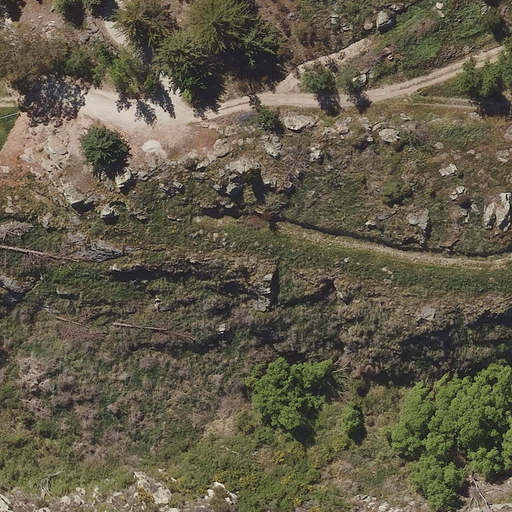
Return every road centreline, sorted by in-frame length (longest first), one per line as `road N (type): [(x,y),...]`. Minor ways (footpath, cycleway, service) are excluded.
road 1 (track): [(511,256),(470,262),(202,220)]
road 2 (track): [(371,94),(511,106)]
